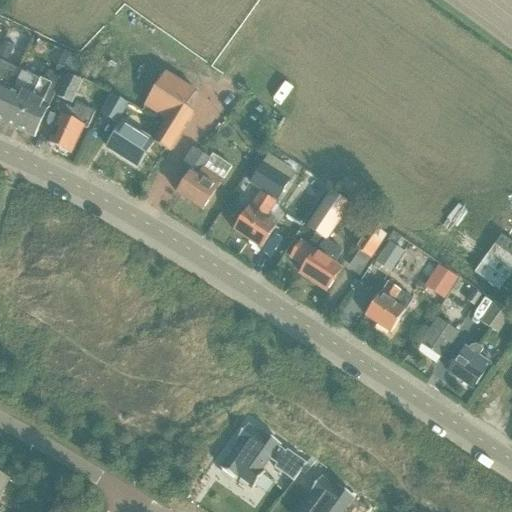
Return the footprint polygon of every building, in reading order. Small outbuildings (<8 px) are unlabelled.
[(4,44),(0,53),(0,57),(8,61),(14,49),(4,44)] [(64,55),(58,67),(69,72),(75,60),(64,55)] [(0,62),(0,108),(18,71),(0,62)] [(0,108),(0,122),(15,129),(21,116),(22,116),(39,80),(18,71),(0,108)] [(153,142),(170,153),(193,115),(185,110),(196,92),(167,74),(144,109),(165,122),(153,142)] [(43,82),(39,80),(22,116),(21,116),(15,129),(35,139),(61,81),(46,75),(43,82)] [(66,75),(56,97),(72,105),(82,82),(66,75)] [(115,98),(105,117),(119,125),(129,106),(115,98)] [(95,112),(76,103),(73,110),(66,107),(63,117),(62,116),(48,145),(59,150),(59,152),(66,155),(68,154),(71,155),(83,129),(86,130),(95,112)] [(123,124),(107,150),(138,169),(154,143),(123,124)] [(190,175),(178,196),(203,211),(224,181),(232,167),(213,155),(210,160),(193,148),(180,169),(190,175)] [(270,156),(252,184),(279,201),(297,174),(270,156)] [(345,179),(337,191),(349,199),(357,187),(345,179)] [(248,208),(234,231),(262,250),(277,227),(266,220),(278,203),(261,192),(249,209),(248,208)] [(301,241),(291,258),(304,266),(300,275),(327,293),(341,271),(334,266),(342,252),(326,242),(350,205),(330,192),(306,229),(316,235),(308,246),(301,241)] [(370,225),(355,249),(371,260),(387,236),(370,225)] [(390,234),(386,241),(394,246),(399,239),(390,234)] [(387,242),(374,263),(389,273),(403,252),(387,242)] [(435,266),(422,286),(442,299),(455,279),(435,266)] [(387,283),(366,318),(391,334),(406,311),(413,300),(401,293),(387,283)] [(474,292),(467,302),(473,306),(480,297),(474,292)] [(511,314),(497,304),(482,324),(498,335),(511,315),(511,314)] [(458,333),(439,320),(422,345),(441,358),(458,333)] [(470,347),(469,349),(465,346),(448,372),(473,390),(491,364),(479,356),(483,350),(476,346),(470,347)] [(239,443),(220,469),(236,480),(238,478),(254,489),(265,474),(262,472),(270,461),(276,466),(274,469),(293,483),(307,464),(287,450),(286,452),(279,447),(281,445),(265,434),(263,437),(247,426),(236,441),(239,443)] [(313,496),(301,511),(344,511),(354,498),(339,487),(337,490),(321,478),(310,494),(313,496)]
